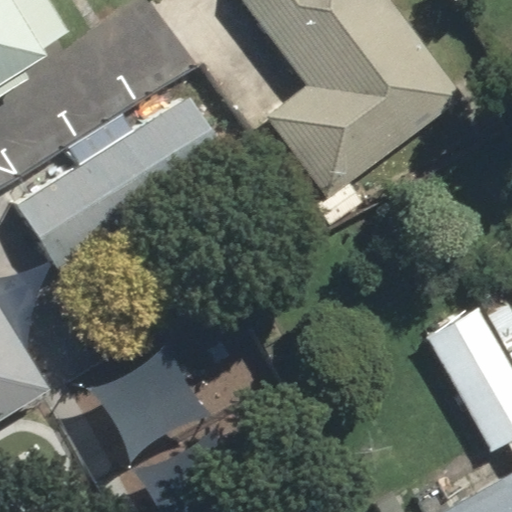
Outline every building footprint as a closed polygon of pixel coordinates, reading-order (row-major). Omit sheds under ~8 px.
[(0,0),(0,68),(25,52),(0,12),(0,0)] [(228,0),(293,88),(250,120),(310,202),(448,101),(374,0),(228,0)] [(70,168),(1,211),(42,277),(219,165),(176,97),(122,132),(111,115),(57,149),(70,168)] [(511,392),(462,309),(409,340),(478,458),(492,450),(511,482),(511,392)] [(0,412),(27,395),(0,352),(0,412)] [(511,511),(511,486),(502,468),(426,511),(511,511)]
